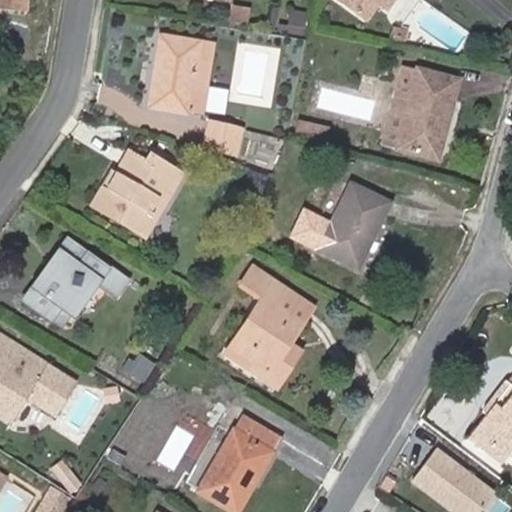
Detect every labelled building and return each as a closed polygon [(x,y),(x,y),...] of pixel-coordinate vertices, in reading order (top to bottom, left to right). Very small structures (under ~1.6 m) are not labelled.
[(0,0),(0,7),(17,9),(23,10),(24,0),(0,0)] [(381,0),(339,0),(368,20),(378,5),(381,0)] [(381,0),(378,5),(387,12),(395,0),(381,0)] [(233,5),(231,21),(247,24),(249,7),(233,5)] [(0,7),(0,20),(16,22),(17,9),(0,7)] [(279,22),(277,30),(303,34),(307,12),(292,10),(290,24),(279,22)] [(196,56),(210,58),(212,44),(160,35),(147,106),(186,114),(188,106),(196,56)] [(196,56),(188,106),(202,108),(210,58),(196,56)] [(404,66),(384,144),(437,158),(457,79),(404,66)] [(210,121),(204,145),(236,152),(241,129),(210,121)] [(307,122),(302,138),(325,144),(329,127),(307,122)] [(112,173),(93,204),(144,234),(180,173),(150,155),(146,161),(130,152),(116,175),(112,173)] [(268,175),(252,169),(246,186),(263,192),(268,175)] [(350,186),(321,250),(357,267),(388,203),(350,186)] [(63,264),(46,290),(37,284),(25,301),(49,317),(59,304),(72,313),(95,280),(117,296),(131,277),(108,261),(104,267),(67,242),(56,258),(63,264)] [(63,264),(56,258),(37,284),(46,290),(63,264)] [(265,379),(288,344),(312,307),(252,269),(243,284),(263,298),(227,354),(265,379)] [(72,313),(59,304),(49,317),(62,327),(72,313)] [(0,337),(0,412),(10,419),(24,395),(55,415),(74,384),(0,337)] [(299,352),(288,344),(265,379),(277,386),(299,352)] [(511,383),(505,378),(504,378),(481,409),(487,413),(468,438),(501,463),(508,454),(511,457),(511,383)] [(243,414),(197,493),(229,511),(235,511),(279,435),(243,414)] [(494,492),(436,448),(412,480),(454,511),(480,511),(494,492)] [(53,479),(83,479),(84,466),(54,466),(53,479)]
